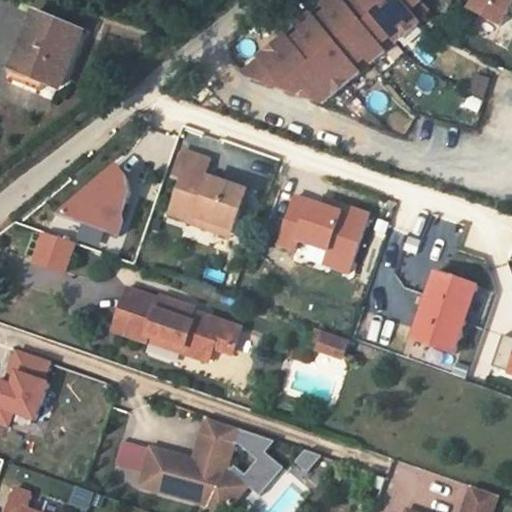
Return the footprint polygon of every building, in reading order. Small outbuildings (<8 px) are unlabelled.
[(361,24),(347,7),(341,0),(332,0),(324,7),(329,13),(318,22),(337,44),(349,34),(361,24)] [(373,14),(389,0),(355,0),(347,7),(361,24),(373,14)] [(393,38),(398,44),(420,25),(417,21),(411,14),(421,4),(417,0),(389,0),(373,14),(393,38)] [(511,0),(475,0),(469,10),(499,27),(511,3),(511,0)] [(417,21),(428,12),(421,4),(411,14),(417,21)] [(313,16),(318,22),(329,13),(324,7),(313,16)] [(85,34),(34,14),(9,77),(26,84),(24,88),(40,93),(45,84),(62,91),(85,34)] [(369,59),(374,64),(387,53),(382,47),(393,38),(373,14),(361,24),(349,34),(369,59)] [(294,43),(313,65),(324,55),(337,44),(318,22),(313,16),(300,28),(305,33),(294,43)] [(289,37),(294,43),(305,33),(300,28),(289,37)] [(350,85),(363,74),(358,68),(369,59),(349,34),(337,44),(324,55),(350,85)] [(283,82),(287,86),(313,65),(294,43),(289,37),(264,58),(249,70),(256,78),(278,86),(283,82)] [(382,47),(387,53),(398,44),(393,38),(382,47)] [(319,100),(328,104),(350,85),(324,55),(313,65),(287,86),(291,90),(305,95),(311,90),(319,100)] [(358,68),(363,74),(374,64),(369,59),(358,68)] [(278,86),(291,90),(287,86),(283,82),(278,86)] [(305,95),(319,100),(311,90),(305,95)] [(184,184),(172,216),(190,223),(191,217),(235,232),(249,194),(211,181),(209,187),(202,185),(205,179),(211,163),(185,153),(175,180),(184,184)] [(129,182),(120,171),(62,222),(123,240),(127,228),(124,227),(133,197),(129,182)] [(209,187),(211,181),(205,179),(202,185),(209,187)] [(352,274),(372,216),(347,207),(345,212),(297,197),(282,245),(299,251),(302,241),(332,252),(327,265),(352,274)] [(191,217),(190,223),(233,239),(235,232),(191,217)] [(69,272),(78,247),(44,235),(35,260),(69,272)] [(414,341),(455,357),(479,290),(437,276),(414,341)] [(162,302),(129,291),(115,333),(150,344),(151,341),(210,361),(215,349),(234,356),(243,330),(195,314),(196,309),(162,299),(162,302)] [(353,344),(350,344),(327,335),(322,352),(348,361),(353,344)] [(511,340),(504,338),(493,369),(511,375),(511,340)] [(49,385),(44,384),(51,363),(18,352),(11,372),(17,374),(13,386),(7,384),(0,381),(0,423),(12,428),(15,418),(35,425),(49,385)] [(17,374),(11,372),(7,384),(13,386),(17,374)] [(152,448),(142,487),(210,504),(215,499),(229,510),(249,485),(228,468),(234,444),(239,430),(206,418),(201,434),(198,450),(201,450),(199,460),(152,448)] [(275,442),(239,430),(234,444),(228,468),(249,485),(261,495),(285,466),(266,451),(275,442)] [(305,451),(295,463),(308,473),(322,457),(305,451)] [(408,511),(406,511),(405,511),(491,511),(497,497),(471,487),(462,511),(408,511)] [(15,490),(7,511),(29,511),(27,511),(33,497),(15,490)] [(210,504),(219,511),(227,511),(229,510),(215,499),(210,504)]
